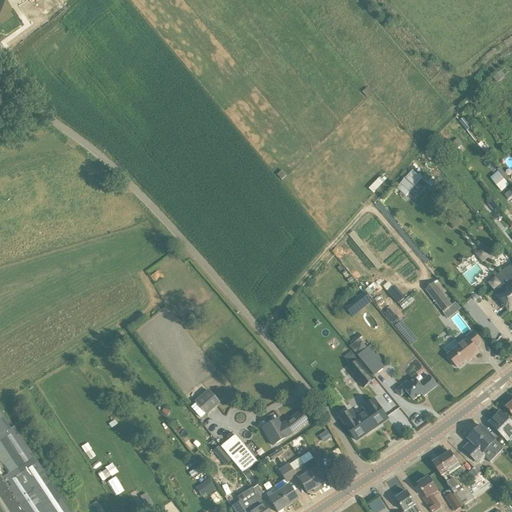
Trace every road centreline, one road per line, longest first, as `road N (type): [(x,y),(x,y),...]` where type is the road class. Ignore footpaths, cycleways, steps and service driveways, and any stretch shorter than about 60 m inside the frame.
road 1 (unclassified): [(366,478),(289,361),(183,240),(0,63)]
road 2 (unclassified): [(366,478),(511,373)]
